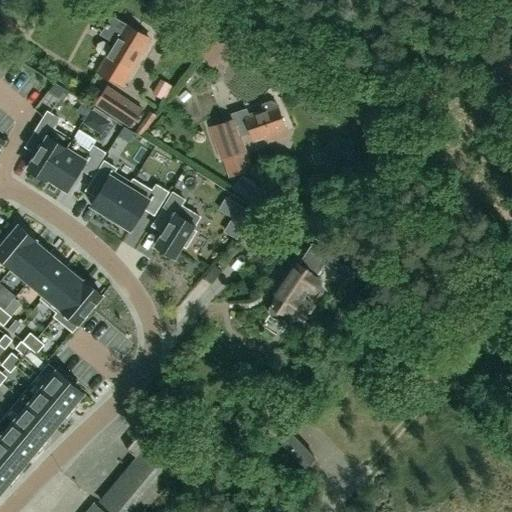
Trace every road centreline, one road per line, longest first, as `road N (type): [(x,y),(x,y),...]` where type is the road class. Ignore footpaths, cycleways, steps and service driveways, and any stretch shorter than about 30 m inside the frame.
road 1 (residential): [(5,511),(133,386),(152,340),(142,304),(111,262),(41,206),(0,190)]
road 2 (track): [(511,300),(355,479)]
road 3 (residential): [(381,124),(188,0)]
